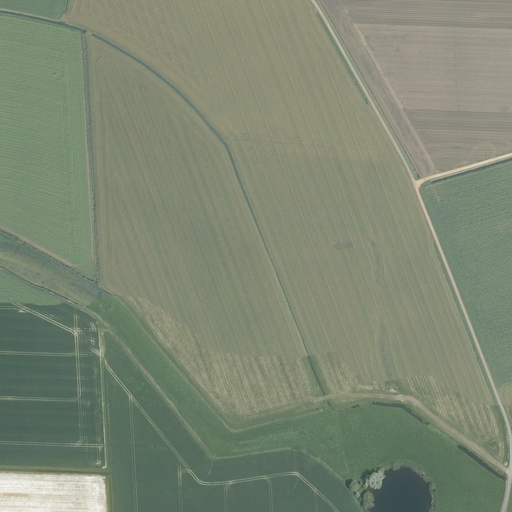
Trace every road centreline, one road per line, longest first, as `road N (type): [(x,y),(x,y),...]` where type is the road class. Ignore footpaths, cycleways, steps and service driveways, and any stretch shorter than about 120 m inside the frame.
road 1 (unclassified): [(503,511),(510,433),(415,183)]
road 2 (track): [(227,416),(243,419),(332,395),(404,395),(510,472)]
